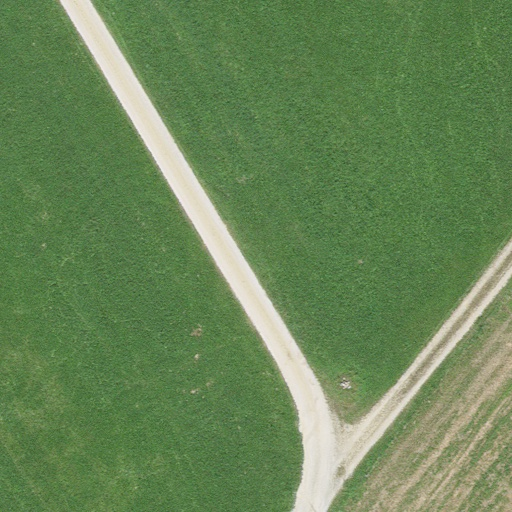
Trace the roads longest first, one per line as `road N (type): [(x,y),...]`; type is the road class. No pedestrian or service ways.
road 1 (track): [(78,0),(315,407),(308,511)]
road 2 (track): [(310,511),(511,257)]
